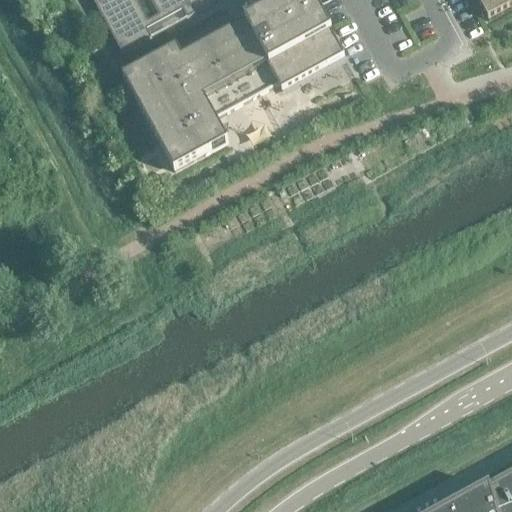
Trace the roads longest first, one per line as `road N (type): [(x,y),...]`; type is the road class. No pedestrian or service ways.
road 1 (residential): [(511,333),(303,450),(221,511)]
road 2 (residential): [(289,511),(511,383)]
